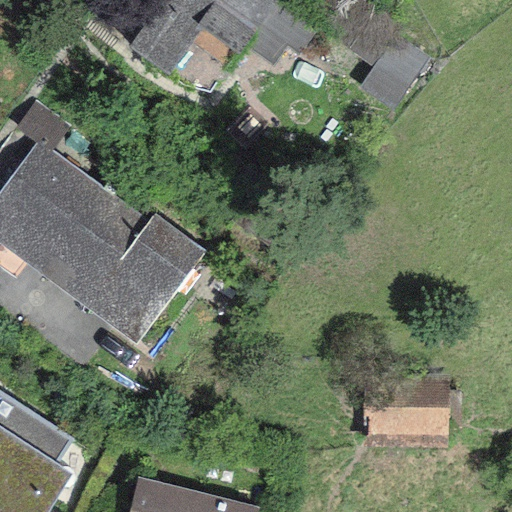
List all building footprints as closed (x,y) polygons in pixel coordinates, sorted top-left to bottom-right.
[(285,0),(166,0),(133,46),(170,72),(203,26),(238,52),(248,38),(276,58),(288,42),(299,50),(319,23),(285,0)] [(57,262),(114,187),(109,183),(106,188),(41,140),(0,193),(0,246),(16,259),(30,241),(57,262)] [(114,187),(57,262),(107,299),(104,304),(145,335),(208,252),(157,214),(151,222),(116,195),(119,191),(114,187)] [(444,373),(374,374),(374,439),(442,438),(442,424),(458,424),(458,388),(444,388),(444,373)] [(0,390),(0,494),(5,486),(36,506),(60,468),(57,466),(75,438),(0,390)] [(236,511),(238,505),(145,481),(136,511),(236,511)]
